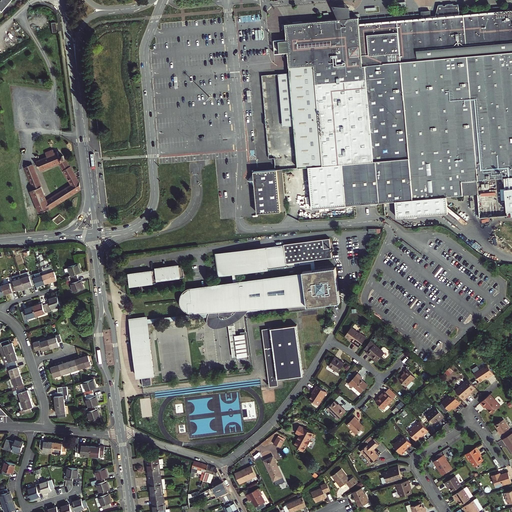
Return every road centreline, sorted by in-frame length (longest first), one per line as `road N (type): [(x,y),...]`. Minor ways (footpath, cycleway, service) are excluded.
road 1 (residential): [(382,381),(329,340),(269,425),(219,463)]
road 2 (tertiary): [(147,214),(154,176),(144,47),(163,0)]
road 3 (tertiary): [(81,143),(81,26),(97,13),(147,4)]
road 4 (residential): [(445,511),(418,471),(418,457),(473,421),(501,463)]
road 5 (tertiary): [(81,143),(62,0)]
